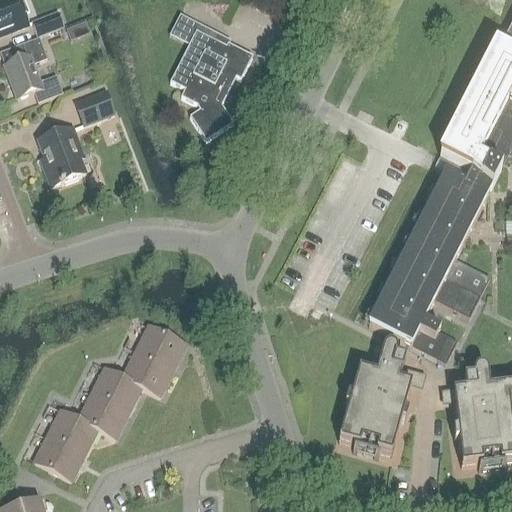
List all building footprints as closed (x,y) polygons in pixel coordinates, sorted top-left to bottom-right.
[(0,0),(0,38),(11,35),(11,36),(28,29),(16,0),(0,0)] [(31,26),(36,40),(65,29),(60,14),(31,26)] [(444,179),(367,330),(379,336),(400,346),(434,364),(445,369),(456,346),(446,341),(439,337),(437,337),(439,333),(434,331),(423,325),(425,321),(433,305),(468,323),(479,300),(489,282),(454,264),(475,222),(479,215),(500,173),(498,172),(511,144),(511,16),(502,37),(507,39),(500,52),(495,50),(439,160),(453,168),(447,180),(445,179),(444,179)] [(195,35),(170,84),(185,92),(180,101),(196,109),(199,114),(189,120),(205,145),(232,127),(220,109),(235,81),(239,83),(252,60),(226,48),(225,50),(195,35)] [(37,106),(61,97),(55,80),(38,86),(31,68),(46,62),(38,41),(12,51),(17,64),(4,69),(16,103),(33,97),(37,106)] [(113,119),(104,96),(74,107),(83,130),(113,119)] [(42,170),(50,191),(84,178),(78,163),(82,162),(71,133),(37,146),(46,169),(42,170)] [(78,424),(60,415),(33,467),(70,486),(96,435),(114,444),(140,392),(158,401),(184,349),(148,330),(122,382),(104,373),(78,424)] [(353,450),(352,456),(377,463),(379,457),(390,460),(400,425),(404,426),(407,416),(403,415),(412,379),(401,375),(404,364),(394,361),(395,358),(395,354),(392,350),(388,349),(384,351),(381,354),(377,368),(374,379),(357,374),(350,400),(346,399),(343,409),(347,410),(337,445),(353,450)] [(464,395),(451,397),(453,408),(507,402),(509,424),(511,423),(511,388),(487,391),(486,377),(486,376),(486,375),(485,375),(485,374),(484,373),(483,372),(482,371),(481,371),(480,371),(479,370),(478,370),(477,371),(475,371),(474,372),(473,373),(473,374),(472,375),(472,376),(472,377),(472,378),(472,382),(462,383),(464,395)] [(456,434),(452,434),(453,445),(457,444),(460,471),(479,469),(479,473),(477,474),(477,475),(503,472),(503,471),(501,471),(501,466),(511,464),(511,446),(511,438),(511,427),(510,428),(509,424),(507,402),(453,408),(456,434)]
